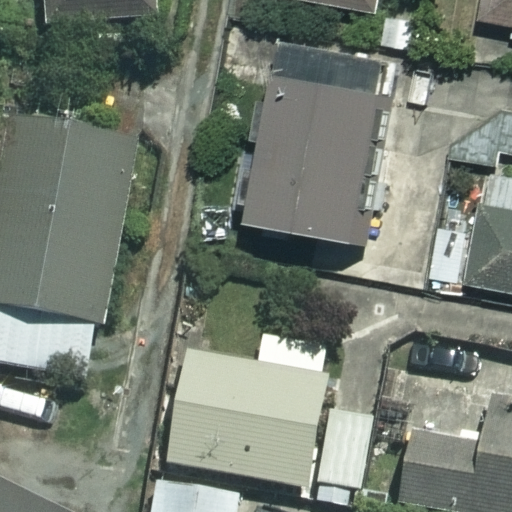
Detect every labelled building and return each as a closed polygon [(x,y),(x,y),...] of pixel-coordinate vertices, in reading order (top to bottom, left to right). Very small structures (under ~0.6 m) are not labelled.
[(166,28),(165,0),(57,0),(58,29),(166,28)] [(391,0),(272,0),(271,5),(386,28),(391,0)] [(511,0),(498,0),(492,34),(511,37),(511,0)] [(294,124),(279,121),(270,162),(285,165),(268,248),(375,271),(413,88),(306,65),(294,124)] [(0,364),(104,386),(152,154),(0,122),(0,233),(7,235),(0,265),(0,364)] [(511,186),(500,184),(481,290),(511,296),(511,186)] [(346,354),(276,342),(271,371),(204,360),(185,470),(372,503),(385,426),(335,417),(346,354)] [(511,511),(511,407),(508,407),(500,450),(429,437),(416,510),(427,511),(511,511)] [(59,511),(0,484),(0,511),(59,511)] [(171,486),(166,511),(250,511),(252,500),(171,486)]
